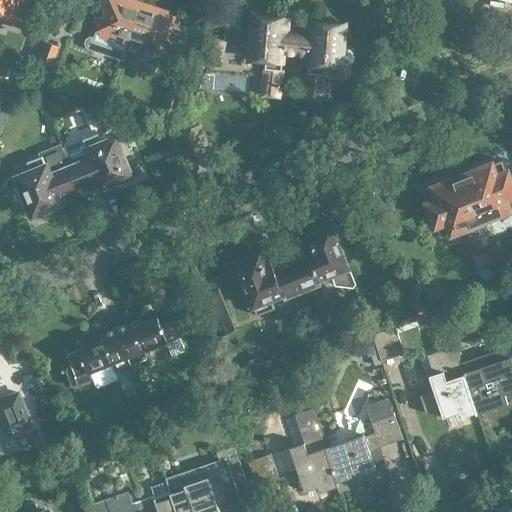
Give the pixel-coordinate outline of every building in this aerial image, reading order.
[(0,0),(0,14),(5,16),(4,22),(16,26),(24,0),(0,0)] [(128,41),(141,0),(107,0),(103,12),(102,12),(96,31),(92,44),(107,49),(106,50),(123,56),(128,41)] [(142,0),(141,0),(128,41),(142,46),(140,53),(145,64),(157,59),(165,35),(167,36),(173,16),(168,14),(170,9),(142,0)] [(296,54),(297,35),(289,34),(289,27),(284,27),(284,20),(254,17),(250,59),(264,60),(264,68),(261,68),(258,98),(282,100),(285,70),(281,70),(283,53),(296,54)] [(297,35),(296,54),(308,55),(305,99),(322,101),(324,75),(325,65),(340,67),(340,66),(346,66),(347,66),(350,64),(352,61),(352,59),(352,57),(352,56),(352,55),(349,51),(346,50),(341,50),(343,26),(313,23),(313,29),(308,29),(307,36),(297,35)] [(34,69),(50,75),(60,45),(45,40),(34,69)] [(159,114),(174,119),(182,94),(168,89),(159,114)] [(0,125),(1,126),(12,96),(0,91),(0,125)] [(61,145),(82,196),(131,175),(123,156),(130,153),(124,138),(117,141),(115,137),(102,143),(98,134),(63,148),(62,145),(61,145)] [(82,196),(61,145),(37,155),(39,158),(27,163),(31,171),(17,177),(33,216),(82,196)] [(465,170),(460,172),(480,222),(511,209),(511,175),(509,167),(504,169),(501,161),(467,174),(465,170)] [(480,222),(460,172),(455,174),(457,179),(423,192),(441,237),(466,227),(474,246),(488,241),(480,222)] [(291,265),(300,289),(301,292),(303,292),(305,295),(309,293),(313,291),(312,288),(321,284),(320,281),(333,275),(335,284),(354,286),(356,283),(350,269),(351,269),(338,239),(341,233),(338,225),(331,223),(328,225),(305,235),(310,246),(303,249),(307,259),(291,265)] [(300,289),(291,265),(274,272),(270,262),(264,265),(259,253),(236,262),(232,262),(229,269),(232,277),(242,281),(253,307),(254,307),(257,314),(275,307),(272,300),(283,295),(285,299),(301,292),(300,289)] [(405,288),(416,316),(434,309),(422,281),(405,288)] [(204,297),(219,334),(234,328),(219,290),(204,297)] [(115,329),(130,365),(146,359),(143,352),(180,336),(174,320),(160,325),(156,318),(133,327),(131,322),(115,329)] [(372,335),(380,359),(403,351),(394,327),(372,335)] [(130,365),(115,329),(90,338),(93,343),(78,349),(78,350),(66,355),(70,366),(67,367),(66,371),(72,386),(76,388),(90,382),(91,379),(89,373),(111,364),(114,372),(130,365)] [(477,414),(460,361),(459,362),(450,335),(434,341),(444,370),(425,376),(428,387),(432,386),(433,391),(419,396),(426,413),(439,408),(442,417),(456,413),(457,418),(474,412),(475,415),(477,414)] [(460,361),(477,414),(508,404),(505,393),(511,390),(511,382),(509,373),(511,372),(511,345),(506,347),(509,357),(495,362),(491,351),(460,361)] [(0,423),(1,423),(6,436),(32,426),(18,393),(0,399),(0,423)] [(337,486),(336,487),(338,492),(351,487),(348,478),(387,466),(380,447),(403,439),(390,398),(367,405),(376,433),(365,436),(365,434),(325,447),(324,448),(337,486)] [(324,448),(325,447),(312,409),(295,414),(304,442),(248,461),(257,487),(281,479),(275,464),(294,458),(305,491),(318,487),(319,492),(336,487),(337,486),(324,448)] [(60,459),(70,489),(83,484),(74,455),(60,459)] [(166,480),(176,511),(219,511),(217,503),(238,496),(237,491),(248,487),(238,457),(226,461),(228,465),(205,473),(207,477),(184,485),(181,475),(166,480)] [(176,511),(166,480),(151,485),(154,494),(132,502),(130,498),(108,505),(105,498),(89,503),(91,511),(176,511)]
